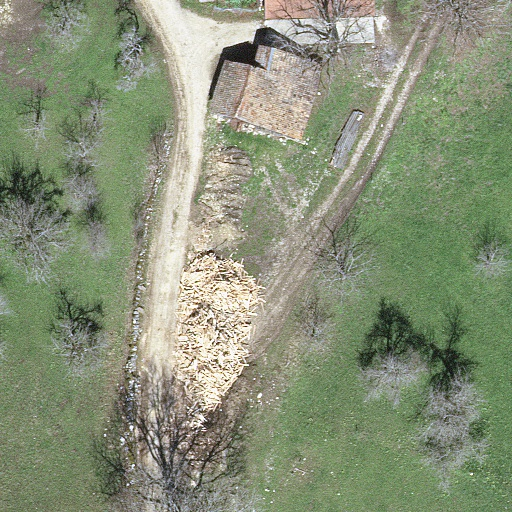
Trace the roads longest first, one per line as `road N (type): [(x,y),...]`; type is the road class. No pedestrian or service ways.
road 1 (track): [(140,391),(155,41),(139,0)]
road 2 (track): [(342,80),(299,198),(205,323),(140,391)]
road 3 (track): [(140,391),(149,511)]
